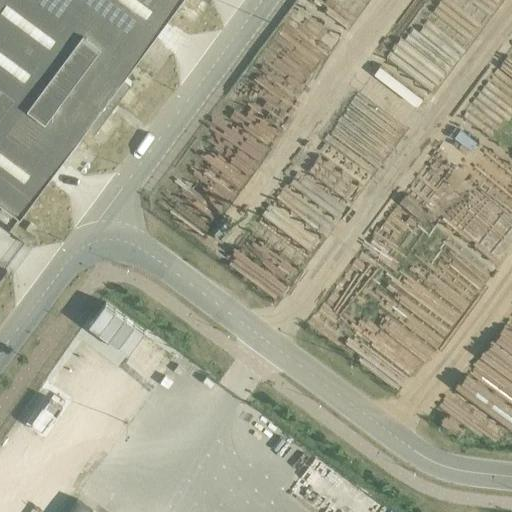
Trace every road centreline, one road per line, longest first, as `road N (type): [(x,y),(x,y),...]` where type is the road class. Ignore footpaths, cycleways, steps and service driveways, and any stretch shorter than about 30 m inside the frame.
road 1 (unclassified): [(104,241),(146,252),(421,456),(511,476)]
road 2 (unclassified): [(104,241),(109,205),(261,0)]
road 3 (unknown): [(0,494),(126,329)]
road 4 (unclassified): [(104,241),(77,249),(0,352)]
